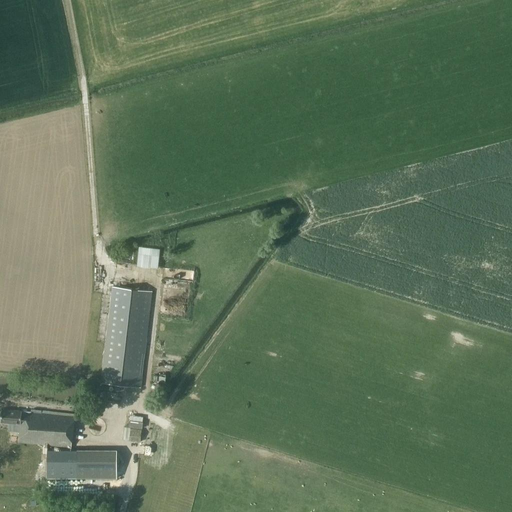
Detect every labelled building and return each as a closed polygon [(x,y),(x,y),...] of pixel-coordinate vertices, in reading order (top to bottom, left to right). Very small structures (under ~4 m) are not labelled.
[(152,291),(113,286),(101,382),(141,387),(152,291)] [(90,407),(78,406),(77,413),(77,416),(96,419),(97,408),(90,407)] [(71,447),(75,413),(31,408),(31,412),(2,408),(0,421),(20,424),(18,441),(68,447),(71,447)] [(141,429),(124,428),(123,440),(140,442),(141,429)] [(117,451),(48,450),(48,478),(117,479),(117,451)]
